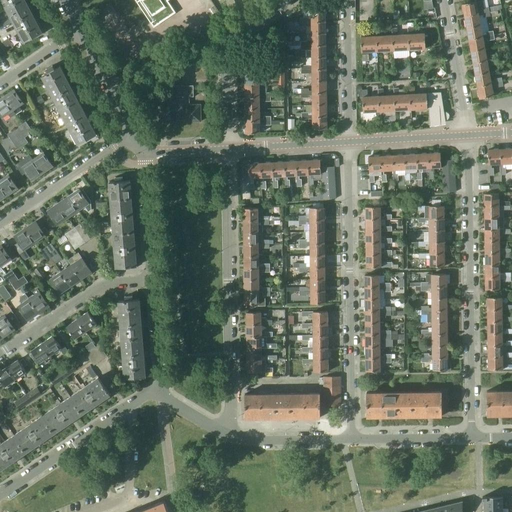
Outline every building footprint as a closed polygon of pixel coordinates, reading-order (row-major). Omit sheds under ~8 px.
[(0,10),(0,19),(29,5),(26,0),(2,0),(6,7),(0,10)] [(168,1),(168,0),(135,0),(137,3),(141,0),(155,19),(151,22),(154,27),(176,13),(168,1)] [(234,0),(227,0),(225,1),(234,14),(241,9),(234,0)] [(479,13),(476,1),(463,4),(465,16),(479,13)] [(44,33),(29,5),(0,19),(0,28),(14,21),(25,42),(38,35),(38,36),(42,33),(43,34),(44,33)] [(300,17),(300,21),(325,21),(325,9),(312,9),(312,16),(307,16),(307,17),(300,17)] [(467,28),(481,25),(479,13),(465,16),(467,28)] [(326,33),(325,21),(300,21),(300,22),(295,22),(295,26),(306,26),(306,33),(312,33),(326,33)] [(483,37),(481,25),(467,28),(470,40),(483,37)] [(408,27),(408,34),(409,49),(426,48),(425,33),(413,34),(412,28),(413,28),(413,27),(408,27)] [(409,49),(408,34),(397,35),(397,29),(397,28),(392,28),(393,35),(393,50),(409,49)] [(393,50),(393,35),(381,35),(381,29),(377,29),(377,36),(378,51),(393,50)] [(378,51),(377,36),(365,36),(365,30),(366,30),(361,30),(361,37),(362,52),(378,51)] [(301,41),(301,45),(326,45),(326,33),(312,33),(312,43),(308,43),(308,41),(301,41)] [(483,37),(470,40),(472,51),(485,49),(483,37)] [(8,51),(14,48),(9,39),(3,42),(8,51)] [(326,57),(326,45),(301,45),(301,46),(301,49),(308,49),(308,47),(312,47),(312,57),(326,57)] [(474,63),(487,60),(485,49),(472,51),(474,63)] [(301,65),(301,69),(326,69),(326,57),(312,57),(312,67),(308,67),(308,65),(301,65)] [(245,61),(245,73),(271,73),(271,71),(270,69),(264,69),(264,67),(259,67),(259,60),(245,61)] [(487,60),(474,63),(476,74),(489,72),(487,60)] [(49,88),(67,79),(60,65),(59,65),(60,66),(55,69),(53,65),(46,68),(48,73),(45,74),(44,74),(42,75),(49,88)] [(150,65),(150,98),(159,98),(159,125),(179,125),(179,121),(206,121),(206,87),(179,86),(179,65),(150,65)] [(326,81),(326,69),(301,69),(301,73),(308,73),(308,71),(312,71),(312,81),(326,81)] [(491,84),(489,72),(476,74),(478,86),(491,84)] [(264,85),(264,78),(271,78),(271,73),(245,73),(246,85),(264,85)] [(67,79),(49,88),(64,117),(82,107),(67,79)] [(313,93),(326,93),(326,81),(312,81),(313,91),(313,93)] [(491,84),(478,86),(480,98),(494,96),(491,84)] [(246,85),(246,97),(260,97),(264,97),(271,97),(270,92),(267,92),(267,91),(266,91),(266,85),(264,85),(246,85)] [(410,87),(410,94),(411,94),(412,109),(428,108),(427,102),(428,102),(427,99),(427,93),(415,93),(414,87),(415,87),(410,87)] [(395,95),(396,110),(412,109),(411,94),(410,94),(399,94),(398,88),(399,88),(394,88),(395,95)] [(15,89),(4,97),(16,114),(22,110),(19,106),(24,103),(15,89)] [(380,111),(379,96),(367,96),(367,90),(368,90),(368,89),(363,90),(363,96),(363,112),(380,111)] [(378,89),(379,96),(380,111),(396,110),(395,95),(383,95),(383,89),(378,89)] [(445,112),(444,112),(442,112),(440,105),(439,100),(442,100),(441,92),(428,93),(427,93),(427,99),(428,102),(427,102),(428,108),(430,108),(430,123),(443,121),(443,120),(446,120),(448,119),(449,118),(449,116),(449,115),(448,113),(447,112),(445,112)] [(313,94),(313,105),(326,105),(326,93),(313,93),(313,94)] [(40,96),(34,100),(38,106),(43,103),(40,96)] [(4,97),(0,99),(0,113),(2,117),(8,113),(11,118),(16,114),(4,97)] [(246,97),(246,108),(260,108),(260,98),(260,97),(246,97)] [(326,116),(326,105),(313,105),(313,115),(313,116),(326,116)] [(97,135),(82,107),(64,117),(78,144),(96,135),(96,136),(97,135)] [(260,119),(260,108),(246,108),(246,121),(260,121),(260,119)] [(326,116),(313,116),(313,129),(327,129),(326,116)] [(246,133),(260,133),(260,121),(246,121),(246,133)] [(18,127),(22,132),(26,129),(29,132),(32,130),(26,122),(18,127)] [(8,134),(12,139),(22,132),(18,127),(8,134)] [(26,129),(22,132),(12,139),(15,144),(25,137),(30,134),(29,132),(26,129)] [(28,142),(25,137),(15,144),(18,149),(28,142)] [(501,163),(511,162),(511,148),(511,149),(511,148),(506,148),(506,149),(500,149),(501,163)] [(489,150),(488,150),(489,164),(501,163),(500,149),(499,150),(499,149),(494,149),(494,150),(489,150)] [(44,152),(34,160),(42,173),(53,166),(44,152)] [(428,153),(428,168),(429,168),(441,167),(440,152),(440,153),(438,153),(438,152),(433,152),(433,153),(428,153)] [(410,154),(404,155),(405,169),(417,168),(416,154),(415,154),(415,153),(410,154)] [(429,172),(429,168),(428,168),(428,153),(426,153),(422,153),(422,154),(416,154),(417,168),(418,179),(418,186),(423,186),(422,172),(428,172),(429,172)] [(393,170),(405,169),(404,155),(403,155),(402,154),(398,154),(398,155),(392,155),(393,170)] [(374,182),(374,171),(381,170),(380,156),(379,156),(379,155),(374,156),(369,157),(368,157),(370,182),(374,182)] [(386,156),(380,156),(381,170),(393,170),(392,155),(391,155),(386,155),(386,156)] [(313,160),(308,161),(309,175),(309,185),(313,185),(313,179),(315,179),(315,174),(321,174),(320,160),(318,160),(318,159),(313,160)] [(443,179),(455,178),(454,160),(455,160),(454,159),(441,160),(442,160),(443,179)] [(32,180),(42,173),(34,160),(23,167),(32,180)] [(285,176),(297,175),(296,161),(295,161),(295,160),(290,161),(284,162),(285,176)] [(302,161),(296,161),(297,175),(309,175),(308,161),(307,161),(307,160),(302,160),(302,161)] [(279,162),(272,162),(273,177),(285,176),(284,162),(283,162),(283,161),(279,161),(279,162)] [(250,189),(254,189),(253,178),(261,177),(260,163),(259,163),(259,162),(254,163),(249,164),(248,164),(249,178),(250,189)] [(267,163),(260,163),(261,177),(273,177),(272,162),(271,163),(271,162),(267,162),(267,163)] [(9,175),(0,180),(0,183),(8,195),(18,188),(9,175)] [(111,198),(132,197),(130,179),(129,179),(129,181),(123,181),(123,177),(115,177),(116,182),(112,182),(112,181),(109,181),(111,198)] [(69,197),(78,210),(89,202),(80,189),(69,197)] [(485,193),(485,206),(510,205),(510,201),(499,201),(499,193),(485,193)] [(69,197),(59,204),(68,217),(78,210),(69,197)] [(111,198),(114,234),(134,232),(132,197),(111,198)] [(68,217),(59,204),(49,211),(58,224),(68,217)] [(499,217),(499,218),(504,218),(504,210),(510,209),(510,205),(485,206),(485,218),(499,217)] [(430,218),(444,218),(444,216),(445,216),(444,212),(444,206),(430,206),(430,218)] [(244,220),(269,220),(274,220),(274,216),(263,216),(262,207),(257,208),(244,208),(244,220)] [(310,208),(310,220),(324,220),(324,207),(310,208)] [(381,220),(380,207),(366,207),(366,209),(365,209),(365,214),(366,214),(366,220),(381,220)] [(485,229),(499,229),(499,218),(499,217),(485,218),(485,229)] [(430,230),(444,230),(444,228),(445,228),(445,223),(444,223),(444,218),(430,218),(430,230)] [(269,224),(269,220),(244,220),(244,232),(258,232),(263,232),(263,225),(269,224)] [(325,232),(324,220),(310,220),(311,232),(325,232)] [(381,229),(381,220),(366,220),(366,221),(365,221),(366,225),(367,232),(381,231),(381,229)] [(81,224),(91,239),(96,235),(86,221),(81,224)] [(36,222),(26,229),(35,242),(45,235),(36,222)] [(81,224),(76,228),(86,242),(91,239),(81,224)] [(86,242),(76,228),(71,231),(81,246),(86,242)] [(25,249),(35,242),(26,229),(16,236),(20,242),(15,245),(24,258),(26,260),(30,257),(25,249)] [(499,229),(485,229),(485,241),(499,241),(499,229)] [(444,230),(430,230),(430,242),(444,242),(444,240),(445,240),(445,235),(444,235),(444,230)] [(67,234),(76,248),(81,246),(71,231),(67,234)] [(381,231),(367,232),(367,233),(366,233),(366,237),(367,237),(367,244),(381,243),(392,243),(395,243),(395,239),(392,239),(392,238),(386,238),(386,237),(381,237),(381,231)] [(134,232),(114,234),(116,268),(136,266),(136,267),(137,267),(134,232)] [(258,232),(244,232),(244,244),(258,244),(263,244),(270,244),(270,240),(263,240),(263,232),(258,232)] [(325,232),(311,232),(311,244),(325,243),(325,232)] [(499,241),(485,241),(486,253),(499,253),(499,241)] [(444,247),(444,242),(430,242),(430,254),(444,254),(444,252),(445,252),(445,247),(444,247)] [(325,243),(311,244),(311,255),(325,255),(325,243)] [(367,255),(381,255),(392,255),(392,250),(385,250),(385,248),(381,248),(381,243),(367,244),(367,245),(366,245),(366,249),(367,249),(367,255)] [(258,244),(244,244),(244,256),(259,256),(258,246),(258,244)] [(2,245),(0,245),(0,264),(0,265),(11,258),(13,261),(17,258),(11,248),(6,251),(2,245)] [(52,245),(47,248),(50,253),(55,249),(52,245)] [(42,252),(48,261),(53,257),(58,254),(55,249),(50,253),(47,248),(42,252)] [(68,260),(72,265),(81,279),(92,271),(83,258),(78,252),(68,260)] [(499,253),(486,253),(486,265),(499,265),(499,253)] [(58,254),(53,257),(56,262),(61,258),(58,254)] [(444,254),(430,254),(430,266),(444,266),(444,265),(444,264),(445,264),(445,259),(444,259),(444,254)] [(311,267),(325,267),(325,255),(311,255),(311,267)] [(381,255),(367,255),(367,256),(366,256),(366,261),(367,261),(367,267),(392,267),(392,262),(387,262),(387,261),(381,261),(381,255)] [(259,256),(244,256),(245,268),(259,268),(259,265),(259,256)] [(56,262),(53,257),(48,261),(51,265),(56,262)] [(81,279),(72,265),(62,272),(71,285),(81,279)] [(499,265),(486,265),(486,277),(499,277),(499,265)] [(40,266),(34,270),(41,279),(46,275),(40,266)] [(325,267),(311,267),(311,279),(325,279),(325,267)] [(259,268),(245,268),(245,280),(259,279),(259,270),(259,268)] [(7,283),(10,281),(16,276),(12,270),(3,276),(7,283)] [(51,279),(53,282),(51,283),(53,287),(55,285),(60,293),(71,285),(62,272),(51,279)] [(433,286),(447,286),(446,274),(432,274),(433,284),(433,286)] [(379,287),(379,275),(365,275),(365,287),(379,287)] [(12,284),(18,280),(19,280),(16,276),(10,281),(12,284)] [(24,276),(19,280),(18,280),(22,286),(21,286),(21,287),(28,282),(24,276)] [(499,277),(486,277),(486,289),(500,289),(499,277)] [(245,280),(245,292),(270,291),(270,287),(259,287),(259,279),(245,280)] [(325,279),(311,279),(311,291),(325,291),(325,279)] [(22,286),(18,280),(12,284),(16,290),(21,287),(21,286),(22,286)] [(4,285),(0,287),(0,293),(5,301),(12,296),(4,285)] [(433,288),(433,298),(447,298),(447,286),(433,286),(433,288)] [(365,299),(379,299),(379,287),(365,287),(365,299)] [(270,295),(270,291),(245,292),(245,304),(259,303),(259,305),(266,305),(265,296),(270,295)] [(311,291),(311,303),(325,303),(325,291),(311,291)] [(30,299),(39,312),(49,305),(41,292),(30,299)] [(39,312),(30,299),(25,293),(21,297),(20,301),(22,304),(19,306),(28,319),(39,312)] [(120,315),(141,313),(140,298),(139,298),(139,299),(133,300),(133,295),(125,296),(126,300),(122,301),(122,300),(119,300),(120,315)] [(488,304),(488,310),(502,309),(511,309),(511,304),(507,305),(507,303),(502,303),(502,297),(487,297),(487,298),(488,298),(488,299),(487,299),(487,304),(488,304)] [(447,310),(447,298),(433,298),(433,310),(447,310)] [(365,299),(366,311),(379,311),(379,299),(365,299)] [(502,309),(488,310),(488,311),(487,311),(488,316),(488,322),(502,322),(502,321),(511,321),(511,316),(507,317),(507,315),(502,315),(502,309)] [(427,322),(433,322),(447,322),(447,310),(433,310),(428,310),(422,310),(416,310),(416,314),(422,314),(427,314),(427,322)] [(313,311),(313,312),(302,312),(302,316),(309,316),(309,318),(313,318),(313,324),(327,324),(327,322),(328,322),(328,317),(327,317),(327,312),(328,312),(328,311),(313,311)] [(366,323),(379,323),(379,311),(366,311),(366,323)] [(89,312),(77,319),(85,331),(97,324),(89,312)] [(261,318),(261,312),(247,312),(247,314),(246,314),(247,319),(247,318),(247,325),(261,324),(272,324),(272,320),(266,320),(266,318),(261,318)] [(123,347),(143,345),(141,313),(120,315),(123,347)] [(0,319),(0,330),(4,336),(15,328),(6,315),(0,319)] [(75,338),(85,331),(77,319),(67,327),(75,338)] [(447,334),(447,322),(433,322),(433,328),(428,328),(428,330),(422,330),(422,334),(428,334),(433,334),(447,334)] [(502,322),(488,322),(488,323),(488,327),(488,333),(502,333),(502,322)] [(379,323),(366,323),(366,335),(380,335),(384,335),(397,334),(397,331),(390,331),(384,331),(384,329),(380,329),(379,323)] [(261,324),(247,325),(247,326),(247,330),(248,330),(248,336),(261,336),(261,324)] [(314,336),(327,336),(327,334),(328,334),(328,329),(327,329),(327,324),(313,324),(314,336)] [(488,339),(488,345),(502,345),(502,333),(488,333),(488,335),(488,339)] [(380,335),(366,335),(366,347),(380,347),(385,346),(385,338),(390,338),(390,339),(405,339),(405,334),(398,334),(397,334),(384,335),(380,335)] [(433,346),(447,346),(447,334),(433,334),(433,346)] [(42,343),(50,355),(61,347),(53,336),(42,343)] [(261,336),(248,336),(248,338),(247,338),(247,342),(248,342),(248,348),(262,348),(273,348),(272,344),(266,344),(266,343),(261,343),(261,336)] [(327,336),(314,336),(314,348),(328,347),(328,346),(328,341),(327,336)] [(42,343),(32,351),(33,353),(31,354),(39,367),(47,362),(45,359),(50,355),(42,343)] [(69,351),(64,345),(61,347),(60,349),(64,355),(69,351)] [(99,345),(93,350),(100,360),(107,356),(99,345)] [(143,345),(123,347),(125,377),(145,376),(145,377),(146,377),(143,345)] [(489,351),(489,357),(502,357),(507,357),(511,356),(511,352),(507,353),(507,349),(502,349),(502,345),(488,345),(488,347),(488,351),(489,351)] [(447,357),(447,346),(433,346),(433,357),(447,357)] [(328,347),(314,348),(314,359),(328,359),(328,358),(329,358),(328,353),(328,347)] [(380,347),(366,347),(366,359),(380,358),(380,347)] [(262,348),(248,348),(248,350),(247,350),(247,354),(248,354),(248,360),(262,360),(262,355),(262,348)] [(94,365),(100,360),(93,350),(87,354),(94,365)] [(433,370),(451,369),(450,361),(447,361),(447,357),(433,357),(433,370)] [(507,357),(502,357),(489,357),(489,359),(488,359),(488,363),(489,363),(489,369),(488,369),(511,368),(511,364),(503,365),(503,363),(507,363),(507,357)] [(380,370),(380,358),(366,359),(366,371),(380,370)] [(328,359),(314,359),(314,371),(328,371),(328,369),(329,369),(329,365),(328,365),(328,359)] [(18,360),(7,367),(15,379),(26,372),(18,360)] [(262,360),(248,360),(248,361),(247,361),(247,366),(248,366),(248,372),(273,371),(273,368),(266,368),(266,360),(262,360)] [(73,363),(61,371),(66,377),(77,369),(73,363)] [(0,379),(5,387),(15,379),(7,367),(0,372),(0,379)] [(92,369),(89,371),(93,378),(97,375),(92,369)] [(66,377),(61,371),(51,378),(55,384),(66,377)] [(325,405),(341,405),(340,376),(325,376),(325,377),(319,377),(320,384),(325,384),(325,405)] [(71,396),(82,414),(112,393),(111,392),(110,393),(99,377),(71,396)] [(37,387),(26,395),(30,401),(41,394),(37,387)] [(397,395),(397,416),(442,415),(442,391),(431,391),(431,394),(397,395)] [(488,415),(497,415),(511,414),(511,393),(498,393),(498,391),(487,391),(488,415)] [(367,416),(376,416),(397,416),(397,395),(377,395),(377,392),(367,392),(367,416)] [(246,418),(276,418),(275,393),(246,394),(246,418)] [(320,393),(275,393),(276,418),(321,417),(320,393)] [(30,401),(26,395),(16,402),(20,408),(30,401)] [(42,416),(54,433),(82,414),(71,396),(42,416)] [(14,435),(26,452),(54,433),(42,416),(14,435)] [(0,470),(26,452),(14,435),(0,444),(0,470)] [(483,509),(503,509),(503,496),(499,496),(499,497),(492,497),(487,497),(486,497),(483,497),(483,500),(483,505),(484,507),(483,507),(483,509)] [(169,511),(165,500),(155,504),(156,507),(142,511),(169,511)] [(450,511),(462,511),(463,501),(448,504),(450,511)]
